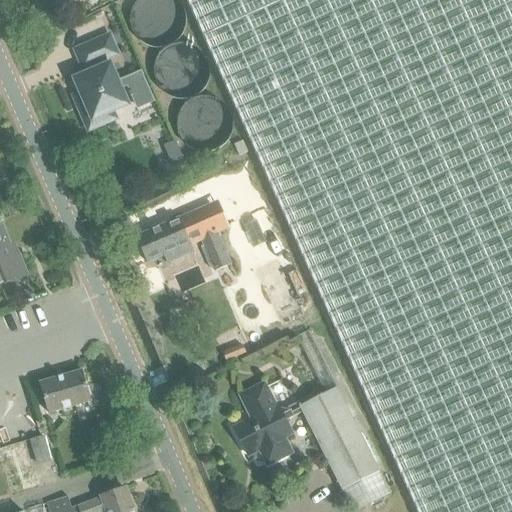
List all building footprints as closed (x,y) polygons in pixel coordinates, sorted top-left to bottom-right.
[(58,10),(77,2),(75,0),(37,0),(43,13),(57,7),(58,10)] [(511,511),(511,0),(187,0),(407,486),(418,511),(511,511)] [(82,95),(75,98),(89,129),(113,119),(111,112),(126,105),(119,90),(127,87),(137,110),(154,103),(141,72),(116,83),(109,66),(104,68),(101,61),(116,55),(108,38),(77,52),(84,68),(86,68),(89,75),(76,81),(82,95)] [(172,120),(201,150),(232,119),(200,87),(213,73),(182,41),(154,68),(189,104),(172,120)] [(192,207),(195,215),(205,237),(190,244),(180,222),(137,240),(148,264),(163,257),(166,266),(204,250),(214,274),(241,262),(226,228),(218,232),(205,201),(192,207)] [(256,222),(245,227),(254,248),(265,243),(256,222)] [(0,285),(24,275),(17,257),(12,259),(0,231),(0,285)] [(267,295),(254,300),(260,319),(300,306),(288,271),(262,280),(267,295)] [(325,393),(301,405),(305,413),(303,414),(324,456),(352,511),(355,511),(391,495),(309,332),(297,337),(325,393)] [(223,353),(226,363),(246,354),(242,345),(223,353)] [(89,397),(92,396),(89,388),(86,389),(82,374),(41,386),(49,415),(90,403),(89,397)] [(286,423),(303,414),(305,413),(301,405),(300,404),(281,413),(279,408),(276,409),(265,386),(241,398),(253,421),(235,430),(249,457),(260,451),(268,467),(292,455),(284,439),(292,435),(286,423)] [(31,442),(37,467),(50,464),(43,439),(31,442)] [(24,444),(0,451),(0,454),(12,495),(37,487),(24,444)] [(133,511),(125,492),(77,508),(72,510),(68,497),(45,504),(48,511),(133,511)]
